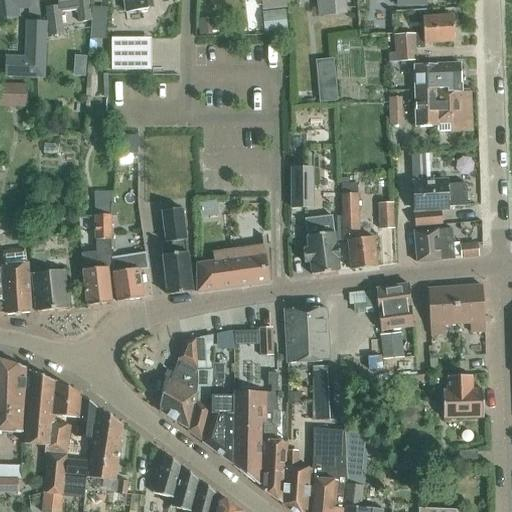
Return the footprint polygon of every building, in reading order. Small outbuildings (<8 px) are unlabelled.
[(16,7),(28,6),(26,0),(0,0),(0,17),(17,15),(16,7)] [(59,12),(76,9),(79,22),(90,21),(88,9),(86,0),(56,0),(57,5),(45,7),(48,35),(62,33),(59,12)] [(123,0),(125,10),(148,7),(146,0),(123,0)] [(284,5),(282,0),(261,0),(262,8),(284,5)] [(317,0),(319,17),(345,14),(344,6),(343,0),(317,0)] [(48,53),(42,8),(26,10),(32,55),(48,53)] [(284,11),(262,14),(263,32),(286,29),(284,11)] [(394,35),(395,51),(396,62),(417,60),(416,48),(424,48),(423,43),(453,41),(451,14),(421,16),(422,33),(394,35)] [(206,15),(193,15),(193,32),(207,31),(206,15)] [(110,38),(110,54),(142,54),(142,37),(110,38)] [(110,54),(110,70),(142,69),(142,54),(110,54)] [(413,65),(414,89),(446,88),(446,93),(460,92),(460,63),(413,65)] [(0,106),(26,107),(26,86),(0,85),(0,106)] [(448,130),(469,130),(468,92),(460,92),(446,93),(446,88),(414,89),(415,126),(437,126),(437,120),(448,119),(448,130)] [(387,98),(388,126),(402,125),(400,97),(387,98)] [(72,112),(82,113),(83,102),(73,101),(72,112)] [(136,135),(117,135),(117,151),(136,150),(136,135)] [(410,155),(411,179),(421,178),(421,167),(428,166),(427,154),(410,155)] [(289,167),(290,209),(313,208),(312,167),(289,167)] [(372,236),(358,238),(358,213),(353,213),(353,194),(357,194),(356,183),(348,183),(347,177),(339,178),(340,194),(339,194),(340,214),(339,214),(340,241),(346,240),(350,269),(376,266),(372,236)] [(447,208),(447,207),(465,206),(464,183),(446,184),(446,181),(412,183),(413,210),(447,208)] [(106,267),(111,267),(109,193),(94,193),(94,207),(93,207),(94,251),(80,253),(87,306),(111,303),(106,267)] [(377,203),(378,229),(393,228),(392,202),(377,203)] [(167,293),(190,290),(186,254),(184,254),(182,238),(184,238),(180,211),(161,213),(165,241),(172,240),(174,256),(162,258),(167,293)] [(413,213),(415,226),(440,224),(439,211),(413,213)] [(309,261),(311,274),(338,271),(337,258),(339,258),(338,244),(335,244),(334,232),(333,232),(331,216),(304,219),(306,235),(308,247),(302,248),(303,262),(309,261)] [(447,259),(459,258),(477,256),(476,243),(458,245),(458,243),(452,243),(451,228),(414,232),(416,262),(447,259)] [(42,239),(32,240),(32,272),(36,311),(68,307),(63,269),(46,271),(42,239)] [(230,256),(234,287),(268,283),(263,245),(229,249),(230,256)] [(0,265),(0,315),(30,312),(27,263),(25,263),(25,249),(1,251),(2,265),(0,265)] [(195,263),(195,293),(234,287),(230,256),(229,249),(224,250),(212,251),(214,260),(195,263)] [(143,298),(138,271),(147,269),(145,252),(111,257),(111,265),(117,302),(143,298)] [(375,289),(377,312),(380,330),(411,327),(410,314),(411,314),(409,284),(375,289)] [(481,285),(453,287),(456,323),(468,323),(469,332),(484,331),(481,285)] [(442,324),(456,323),(453,287),(426,289),(430,335),(443,334),(442,324)] [(327,360),(324,308),(284,310),(287,363),(327,360)] [(255,328),(241,328),(241,360),(251,360),(252,340),(255,340),(255,328)] [(258,328),(259,356),(271,355),(271,328),(258,328)] [(378,334),(380,358),(400,356),(398,332),(378,334)] [(210,410),(210,384),(211,336),(211,335),(204,336),(195,338),(197,391),(189,428),(188,432),(201,441),(210,410)] [(158,410),(189,428),(197,391),(195,338),(183,339),(171,372),(168,370),(165,378),(158,410)] [(0,359),(0,430),(22,432),(26,367),(0,359)] [(333,419),(331,384),(329,366),(311,366),(311,420),(333,419)] [(41,495),(62,497),(66,455),(67,455),(67,450),(70,425),(53,424),(54,414),(57,381),(30,369),(25,444),(45,446),(45,451),(46,451),(41,492),(41,495)] [(270,392),(266,392),(265,404),(276,404),(276,373),(266,372),(266,385),(270,385),(270,392)] [(445,390),(441,390),(442,418),(482,417),(481,389),(471,390),(470,375),(445,376),(445,390)] [(84,395),(57,381),(54,414),(77,418),(75,435),(94,437),(96,424),(98,408),(84,395)] [(201,441),(232,464),(233,423),(233,396),(221,396),(221,384),(210,384),(210,410),(201,441)] [(277,404),(276,404),(265,404),(266,392),(234,391),(233,396),(233,423),(232,464),(259,485),(260,421),(262,421),(262,425),(271,421),(272,410),(277,410),(277,404)] [(121,424),(98,408),(96,424),(94,437),(88,477),(114,481),(121,424)] [(279,411),(277,410),(272,410),(271,421),(262,425),(262,487),(282,503),(286,452),(287,442),(276,442),(276,425),(279,424),(279,411)] [(345,453),(345,450),(343,431),(312,428),(313,451),(308,511),(343,511),(347,485),(345,453)] [(347,485),(343,511),(379,511),(380,511),(365,510),(366,508),(356,507),(360,462),(360,452),(345,450),(345,453),(347,485)] [(477,465),(476,450),(459,451),(459,465),(477,465)] [(152,493),(171,498),(172,498),(180,466),(163,452),(152,493)] [(296,452),(286,452),(282,503),(293,511),(306,511),(310,468),(295,468),(296,452)] [(78,475),(80,460),(67,459),(65,473),(78,475)] [(0,477),(21,478),(21,465),(0,464),(0,477)] [(169,506),(189,511),(190,511),(198,480),(180,466),(172,498),(171,498),(169,506)] [(111,495),(110,507),(124,509),(127,481),(117,480),(116,492),(112,492),(111,495)] [(189,511),(212,511),(217,494),(198,480),(190,511),(189,511)] [(60,511),(62,497),(41,495),(40,511),(41,511),(60,511)] [(241,511),(227,500),(223,504),(219,503),(216,511),(241,511)]
